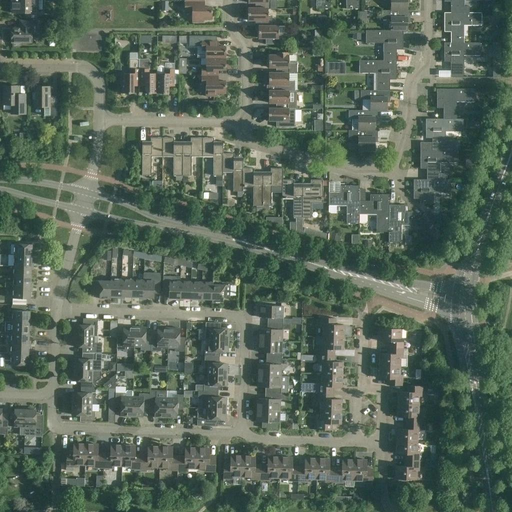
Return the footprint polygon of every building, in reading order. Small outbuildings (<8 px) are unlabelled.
[(37,0),(12,0),(12,13),(37,13),(37,0)] [(202,1),(185,0),(185,11),(192,11),(192,22),(203,22),(203,19),(212,19),(212,7),(202,7),(202,1)] [(248,0),(248,3),(258,3),(258,8),(258,9),(268,9),(276,9),(276,1),(275,0),(248,0)] [(316,0),(316,9),(329,9),(328,0),(316,0)] [(346,0),(346,9),(359,9),(359,0),(346,0)] [(407,11),(407,10),(407,2),(410,2),(410,0),(391,0),(391,10),(391,11),(407,11)] [(450,0),(451,12),(451,13),(464,13),(464,12),(469,12),(469,6),(464,6),(463,0),(450,0)] [(258,21),(258,26),(272,27),(272,26),(272,16),(268,16),(268,9),(258,9),(258,8),(248,8),(248,20),(258,21)] [(410,10),(407,10),(407,11),(391,11),(391,10),(381,10),(381,19),(392,19),(392,30),(392,31),(403,31),(407,31),(407,22),(410,22),(410,10)] [(482,13),(469,12),(464,12),(464,13),(451,13),(451,12),(444,12),(444,28),(451,28),(451,42),(451,43),(464,43),(464,42),(464,25),(481,25),(482,13)] [(328,16),(318,15),(318,22),(321,22),(321,24),(328,24),(328,16)] [(37,21),(23,21),(23,28),(12,28),(12,42),(32,42),(32,33),(37,33),(37,21)] [(272,27),(258,26),(258,38),(268,38),(268,45),(282,45),(282,34),(285,34),(285,26),(272,26),(272,27)] [(403,46),(403,31),(392,31),(392,30),(366,30),(366,43),(383,43),(383,60),(383,61),(396,61),(397,46),(403,46)] [(206,58),(226,58),(226,47),(216,46),(216,40),(201,40),(201,50),(206,50),(206,58)] [(451,43),(451,42),(444,42),(444,58),(451,58),(451,77),(464,77),(464,55),(481,55),(481,43),(464,42),(464,43),(451,43)] [(279,67),(279,73),(289,73),(289,74),(297,74),(297,62),(289,62),(289,55),(288,55),(288,52),(277,52),(277,55),(269,55),(269,67),(279,67)] [(226,58),(206,58),(206,66),(201,66),(201,76),(216,76),(216,70),(226,70),(226,58)] [(119,73),(119,84),(122,84),(122,93),(134,93),(134,86),(140,86),(140,83),(140,59),(130,59),(130,69),(130,73),(119,73)] [(157,93),(157,73),(149,73),(149,59),(140,59),(140,83),(145,83),(145,93),(157,93)] [(396,76),(396,61),(383,61),(383,60),(359,60),(359,73),(376,73),(376,90),(390,90),(390,76),(396,76)] [(327,62),(327,73),(345,74),(345,62),(327,62)] [(157,73),(157,93),(169,93),(168,83),(175,83),(179,84),(179,71),(175,70),(175,69),(165,69),(164,68),(164,67),(163,67),(162,66),(159,66),(158,67),(157,67),(157,68),(157,73)] [(279,85),(279,91),(289,91),(295,91),(295,80),(289,80),(289,74),(289,73),(279,73),(269,73),(269,76),(266,76),(266,83),(269,83),(269,85),(279,85)] [(216,76),(201,76),(201,85),(206,85),(206,96),(217,96),(217,93),(226,93),(226,81),(216,81),(216,76)] [(18,86),(4,86),(3,105),(12,105),(12,114),(25,114),(26,99),(18,99),(18,86)] [(50,86),(33,86),(33,107),(44,107),(44,116),(56,116),(56,96),(50,96),(50,86)] [(457,119),(457,102),(474,102),(474,89),(437,89),(437,104),(443,104),(443,119),(457,119)] [(376,90),(361,90),(361,99),(371,99),(371,110),(378,111),(386,111),(386,102),(390,102),(390,90),(376,90)] [(269,91),(268,103),(279,103),(279,109),(289,109),(295,109),(295,98),(295,91),(289,91),(279,91),(269,91)] [(295,127),(295,109),(289,109),(279,109),(268,108),(268,121),(279,121),(279,127),(295,127)] [(358,119),(358,130),(374,130),(374,122),(378,122),(378,111),(371,110),(349,110),(349,119),(358,119)] [(443,119),(426,119),(426,134),(432,134),(432,149),(445,149),(458,150),(458,140),(445,140),(445,132),(463,132),(463,119),(457,119),(443,119)] [(378,130),(374,130),(358,130),(348,130),(348,139),(359,139),(359,151),(374,151),(374,142),(377,142),(377,141),(380,141),(380,139),(378,139),(378,130)] [(162,156),(162,138),(151,138),(151,142),(149,142),(148,143),(142,143),(142,175),(152,175),(152,156),(162,156)] [(174,138),(162,138),(162,156),(173,156),(173,175),(176,175),(176,181),(182,181),(182,175),(182,143),(177,143),(175,142),(174,142),(174,138)] [(191,156),(202,156),(202,138),(191,138),(191,142),(190,142),(188,143),(182,143),(182,175),(191,175),(191,156)] [(214,138),(202,138),(202,156),(213,156),(213,176),(223,176),(223,172),(222,172),(222,153),(223,153),(223,143),(217,143),(215,142),(214,142),(214,138)] [(9,146),(3,143),(0,147),(0,149),(5,152),(5,154),(10,153),(10,146),(9,146)] [(445,149),(432,149),(420,149),(420,165),(427,165),(427,180),(447,180),(447,174),(440,174),(440,162),(458,162),(458,150),(445,149)] [(222,172),(223,172),(233,172),(233,191),(243,191),(243,187),(242,187),(242,168),(243,168),(243,159),(237,159),(235,157),(234,157),(234,153),(223,153),(222,153),(222,172)] [(253,206),(262,206),(262,173),(257,173),(255,172),(254,172),(254,168),(243,168),(242,168),(242,187),(243,187),(253,187),(253,206)] [(262,173),(262,206),(272,206),(272,192),(282,192),(282,187),(282,179),(283,179),(283,168),(271,168),(271,172),(270,172),(268,173),(262,173)] [(302,233),(302,217),(302,185),(297,185),(295,183),(294,183),(294,179),(283,179),(282,179),(282,187),(282,192),(282,198),(293,198),(293,217),(296,217),(296,231),(302,233)] [(308,185),(302,185),(302,217),(311,217),(311,203),(323,203),(323,179),(311,179),(311,183),(310,183),(308,185)] [(427,180),(414,180),(414,195),(420,195),(420,203),(433,203),(433,192),(451,192),(451,180),(447,180),(427,180)] [(359,223),(359,214),(359,201),(359,186),(344,185),(344,192),(329,192),(329,214),(336,214),(336,205),(347,205),(347,223),(359,223)] [(374,201),(359,201),(359,214),(377,214),(377,232),(389,232),(389,205),(389,194),(374,194),(374,201)] [(404,205),(389,205),(389,232),(389,242),(401,242),(401,225),(413,225),(413,212),(404,212),(404,205)] [(423,214),(433,224),(438,219),(428,210),(423,214)] [(433,224),(423,214),(418,219),(428,229),(433,224)] [(14,255),(31,256),(32,244),(15,244),(14,255)] [(31,256),(14,255),(14,266),(31,266),(31,256)] [(31,266),(14,266),(14,276),(31,277),(31,266)] [(143,280),(143,297),(154,298),(155,281),(161,281),(161,273),(144,273),(143,280)] [(30,288),(31,277),(14,276),(13,283),(5,283),(5,287),(13,287),(30,288)] [(163,276),(163,293),(169,293),(169,298),(180,298),(180,281),(180,277),(170,276),(163,276)] [(111,296),(121,297),(122,279),(111,279),(110,281),(111,281),(111,296)] [(132,297),(133,279),(122,279),(121,297),(132,297)] [(143,297),(143,280),(133,279),(132,297),(143,297)] [(111,281),(110,281),(93,280),(93,293),(99,293),(99,298),(111,298),(111,296),(111,281)] [(191,299),(191,281),(180,281),(180,298),(191,299)] [(202,299),(202,282),(191,281),(191,299),(202,299)] [(202,299),(212,299),(213,284),(213,282),(202,282),(202,299)] [(230,285),(213,284),(212,299),(212,302),(223,302),(223,298),(229,298),(230,285)] [(13,287),(13,299),(30,299),(30,288),(13,287)] [(260,305),(259,317),(268,318),(268,323),(283,324),(283,318),(283,306),(260,305)] [(5,317),(5,322),(12,322),(29,322),(29,311),(12,311),(12,317),(5,317)] [(321,317),(321,324),(323,324),(323,336),(344,337),(344,324),(335,324),(334,324),(334,318),(335,318),(321,317)] [(74,325),(74,335),(94,336),(97,336),(97,330),(98,319),(85,319),(85,325),(74,325)] [(29,333),(29,322),(12,322),(5,322),(5,332),(12,332),(29,333)] [(209,340),(228,341),(229,330),(218,330),(219,323),(206,322),(206,334),(209,334),(209,340)] [(282,341),(283,324),(268,323),(268,329),(259,329),(259,340),(282,341)] [(117,337),(117,350),(127,350),(127,347),(134,347),(135,327),(124,327),(124,335),(124,337),(117,337)] [(135,327),(134,347),(141,347),(141,350),(151,351),(151,338),(145,338),(145,336),(145,327),(135,327)] [(151,338),(151,351),(161,351),(161,348),(168,348),(169,328),(158,328),(158,336),(158,338),(151,338)] [(169,328),(168,348),(175,348),(174,352),(185,352),(185,339),(179,339),(179,337),(179,328),(169,328)] [(381,328),(380,341),(389,342),(391,342),(390,348),(403,348),(404,342),(401,342),(402,329),(381,328)] [(28,344),(29,333),(12,332),(11,343),(28,344)] [(424,334),(417,333),(415,346),(422,347),(424,334)] [(94,343),(94,336),(74,335),(74,347),(84,347),(84,353),(101,354),(102,343),(94,343)] [(320,348),(320,355),(333,355),(333,349),(334,349),(343,349),(344,337),(323,336),(322,348),(320,348)] [(228,352),(228,341),(209,340),(208,347),(205,347),(205,357),(217,358),(218,351),(228,352)] [(281,359),(282,341),(259,340),(258,352),(267,352),(267,358),(281,359)] [(28,355),(28,344),(11,343),(11,354),(28,355)] [(380,354),(379,366),(400,367),(401,355),(403,355),(403,348),(390,348),(390,354),(388,354),(380,354)] [(101,371),(101,354),(84,353),(84,359),(73,359),(72,370),(93,370),(101,371)] [(28,366),(28,355),(11,354),(11,362),(3,362),(3,368),(17,368),(17,365),(28,366)] [(319,361),(319,370),(322,370),(321,373),(342,374),(343,361),(334,361),(333,361),(333,355),(320,355),(319,361)] [(207,374),(227,375),(227,364),(217,364),(217,358),(205,357),(204,367),(207,367),(207,374)] [(258,363),(257,375),(281,376),(281,364),(281,359),(267,358),(267,364),(258,363)] [(379,366),(379,379),(388,379),(389,379),(389,385),(387,385),(391,385),(402,386),(402,379),(400,379),(400,367),(379,366)] [(72,370),(72,381),(83,381),(83,387),(96,387),(96,381),(101,378),(101,371),(93,370),(72,370)] [(318,392),(333,392),(333,386),(342,387),(342,374),(321,373),(321,385),(319,385),(318,392)] [(227,386),(227,375),(207,374),(207,381),(204,381),(203,391),(216,392),(216,385),(227,386)] [(280,389),(281,376),(257,375),(257,387),(266,387),(266,393),(280,393),(280,389)] [(398,392),(397,404),(418,405),(419,393),(421,393),(421,386),(407,386),(408,386),(408,392),(406,392),(398,392)] [(96,387),(83,387),(83,394),(72,393),(72,404),(92,404),(97,405),(97,402),(95,398),(96,387)] [(115,393),(115,405),(121,406),(121,408),(121,416),(131,417),(132,397),(133,397),(133,391),(127,390),(126,392),(126,393),(115,393)] [(199,391),(198,397),(202,397),(202,408),(206,408),(226,409),(226,398),(216,398),(216,392),(203,391),(199,391)] [(318,392),(318,398),(320,398),(320,410),(341,411),(341,399),(333,398),(331,398),(331,392),(318,392)] [(256,410),(279,411),(280,399),(286,400),(286,394),(280,393),(266,393),(265,398),(257,398),(256,410)] [(132,397),(131,417),(142,417),(142,408),(142,406),(149,407),(149,394),(139,394),(139,397),(133,397),(132,397)] [(149,394),(149,407),(155,407),(155,409),(155,417),(165,418),(166,398),(159,398),(160,394),(149,394)] [(166,398),(165,418),(176,418),(176,409),(176,407),(183,408),(183,395),(173,395),(173,398),(166,398)] [(92,404),(72,404),(71,415),(82,415),(82,422),(94,422),(95,411),(91,411),(92,404)] [(397,404),(397,417),(406,417),(407,417),(407,423),(420,423),(420,417),(418,417),(418,405),(397,404)] [(8,414),(8,427),(20,427),(20,435),(25,435),(26,410),(22,410),(22,408),(16,408),(16,409),(14,409),(14,414),(8,414)] [(26,410),(25,435),(35,436),(36,437),(42,437),(43,415),(36,415),(36,410),(35,410),(35,408),(29,408),(29,410),(26,410)] [(206,408),(206,416),(197,416),(197,426),(215,426),(215,419),(226,420),(226,409),(206,408)] [(8,427),(8,414),(2,414),(2,409),(0,409),(0,426),(0,431),(0,434),(4,434),(4,438),(7,438),(8,427)] [(279,411),(256,410),(256,422),(265,422),(264,428),(279,428),(279,411)] [(341,411),(320,410),(320,422),(317,422),(317,429),(331,430),(332,423),(340,424),(341,411)] [(397,429),(396,441),(417,442),(417,430),(420,430),(420,423),(407,423),(407,429),(405,429),(397,429)] [(396,441),(396,454),(405,454),(406,454),(406,460),(419,461),(419,454),(417,454),(417,442),(396,441)] [(62,452),(61,461),(66,461),(66,467),(73,467),(73,464),(85,465),(86,444),(73,443),(73,452),(66,452),(62,452)] [(86,444),(85,465),(97,465),(97,468),(103,468),(104,455),(98,455),(98,453),(98,444),(86,444)] [(104,455),(103,468),(110,468),(110,466),(122,466),(123,445),(110,445),(110,454),(110,455),(104,455)] [(123,445),(122,466),(134,467),(134,469),(141,469),(141,456),(135,456),(135,454),(135,446),(123,445)] [(141,456),(141,469),(147,469),(147,467),(159,467),(160,446),(148,446),(147,455),(147,457),(141,456)] [(160,446),(159,467),(171,468),(171,470),(178,470),(178,458),(172,457),(172,456),(173,447),(160,446)] [(178,458),(178,470),(184,471),(185,468),(197,469),(197,448),(185,447),(185,456),(184,458),(178,458)] [(197,448),(197,469),(209,469),(208,472),(215,472),(216,457),(215,457),(215,459),(209,459),(209,457),(210,448),(197,448)] [(224,464),(223,478),(230,479),(230,476),(242,477),(243,456),(230,455),(230,464),(230,466),(224,466),(224,464)] [(243,456),(242,477),(254,477),(254,480),(261,480),(261,467),(255,467),(255,465),(255,456),(243,456)] [(261,467),(261,480),(267,480),(267,478),(279,478),(280,457),(268,457),(267,465),(267,467),(261,467)] [(280,457),(279,478),(291,478),(291,481),(298,481),(298,468),(298,467),(295,466),(294,468),(292,468),(292,466),(293,458),(280,457)] [(298,468),(298,481),(304,481),(304,479),(316,479),(317,458),(305,458),(304,467),(304,468),(298,468)] [(317,458),(316,479),(328,480),(328,482),(335,482),(335,470),(329,469),(329,468),(330,459),(317,458)] [(335,470),(335,482),(342,483),(342,480),(354,481),(354,460),(342,459),(342,468),(342,470),(335,470)] [(354,460),(354,481),(366,481),(366,483),(372,484),(373,469),(372,469),(372,471),(367,471),(367,469),(367,460),(354,460)] [(395,466),(395,479),(416,480),(416,467),(419,467),(419,461),(406,460),(406,467),(404,466),(395,466)]
